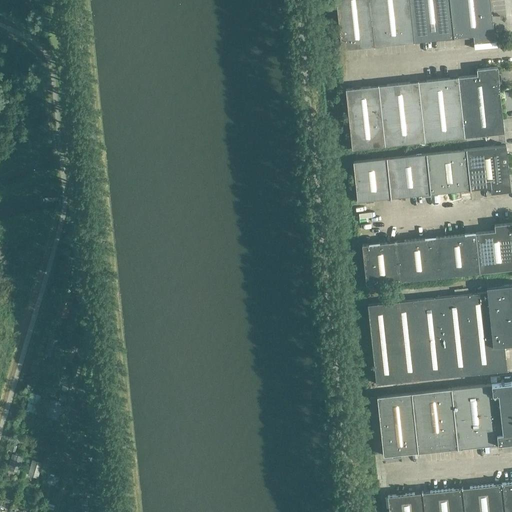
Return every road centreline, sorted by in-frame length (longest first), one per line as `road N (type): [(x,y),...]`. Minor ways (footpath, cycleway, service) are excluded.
road 1 (unclassified): [(350,68),(511,51)]
road 2 (unclassified): [(511,208),(367,222)]
road 3 (unclassified): [(390,475),(511,461)]
